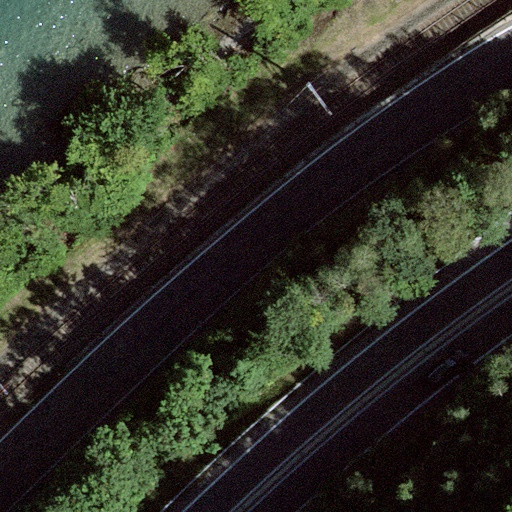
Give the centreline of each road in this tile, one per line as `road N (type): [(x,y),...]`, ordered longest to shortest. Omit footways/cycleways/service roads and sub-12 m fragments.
road 1 (tertiary): [(0,491),(242,285),(511,77)]
road 2 (primary): [(511,261),(362,372),(207,511)]
road 3 (primary): [(274,511),(392,406),(511,317)]
